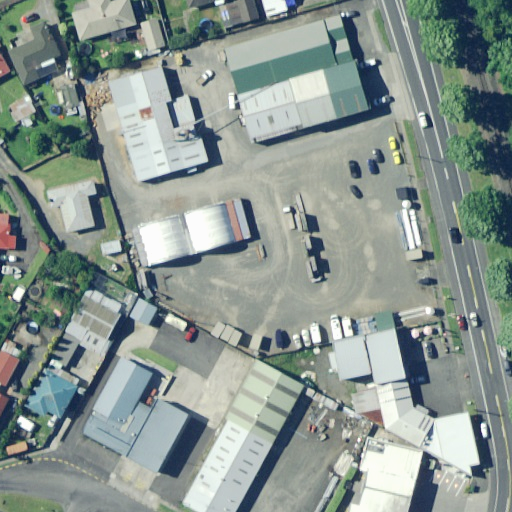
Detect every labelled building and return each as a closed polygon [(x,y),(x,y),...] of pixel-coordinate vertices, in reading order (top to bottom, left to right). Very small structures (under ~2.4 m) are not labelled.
[(121,0),(113,2),(112,0),(92,0),(90,1),(92,8),(74,13),(82,41),(138,26),(130,0),(121,0)] [(187,0),(190,9),(214,2),(215,7),(226,4),(224,0),(187,0)] [(225,29),(232,27),(259,18),(253,0),(244,0),(225,6),(229,18),(222,21),(225,29)] [(263,4),(267,17),(271,16),(272,20),(289,16),(284,0),(257,0),(259,5),(263,4)] [(327,18),(209,51),(235,142),(353,109),(327,18)] [(168,49),(160,19),(142,24),(151,54),(168,49)] [(32,29),(33,31),(17,38),(20,47),(10,51),(25,86),(46,77),(41,64),(63,55),(49,22),(32,29)] [(0,78),(12,72),(0,49),(0,78)] [(149,69),(97,83),(124,180),(194,161),(174,91),(157,96),(149,69)] [(82,106),(76,84),(61,88),(67,110),(82,106)] [(37,114),(29,97),(10,106),(18,123),(37,114)] [(97,194),(94,182),(49,193),(53,208),(62,206),(68,233),(94,227),(87,196),(97,194)] [(0,248),(9,249),(13,217),(0,215),(0,248)] [(132,243),(142,276),(231,250),(221,217),(132,243)] [(124,251),(121,241),(102,245),(105,256),(124,251)] [(22,287),(14,301),(20,305),(28,291),(22,287)] [(126,306),(89,288),(54,360),(65,366),(76,343),(102,355),(126,306)] [(14,301),(8,298),(2,308),(5,311),(2,316),(11,321),(20,305),(14,301)] [(160,310),(141,300),(132,317),(151,327),(160,310)] [(170,314),(166,322),(183,332),(187,324),(170,314)] [(394,327),(332,341),(341,379),(369,372),(373,386),(407,378),(394,327)] [(0,415),(2,411),(5,413),(9,406),(14,398),(0,390),(0,387),(2,385),(8,388),(23,361),(18,359),(24,347),(9,339),(3,350),(0,356),(0,415)] [(137,375),(108,358),(65,432),(141,475),(176,413),(131,387),(137,375)] [(221,511),(292,388),(244,361),(165,499),(187,511),(221,511)] [(61,378),(64,371),(55,366),(52,373),(46,370),(26,406),(47,417),(50,412),(60,417),(77,386),(61,378)] [(420,452),(469,473),(480,464),(478,453),(478,446),(469,414),(439,416),(415,407),(408,381),(372,388),(352,392),(356,409),(379,411),(382,421),(385,430),(420,452)] [(337,511),(393,511),(405,454),(352,443),(337,511)]
